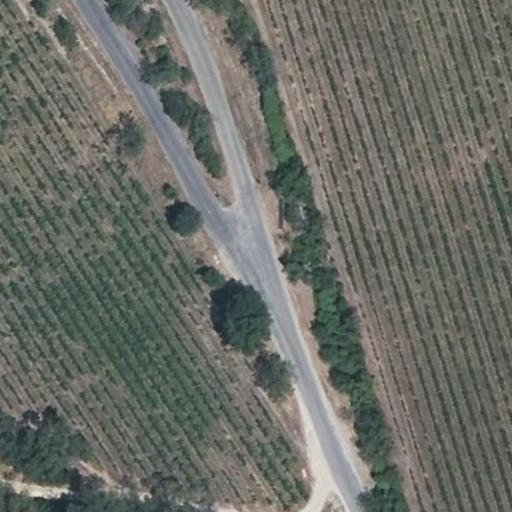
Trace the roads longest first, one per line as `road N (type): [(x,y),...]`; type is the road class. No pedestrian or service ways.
road 1 (unclassified): [(82,0),(234,237),(259,256)]
road 2 (unclassified): [(259,256),(367,511)]
road 3 (unclassified): [(259,256),(223,74),(186,0)]
road 4 (track): [(0,478),(226,511)]
